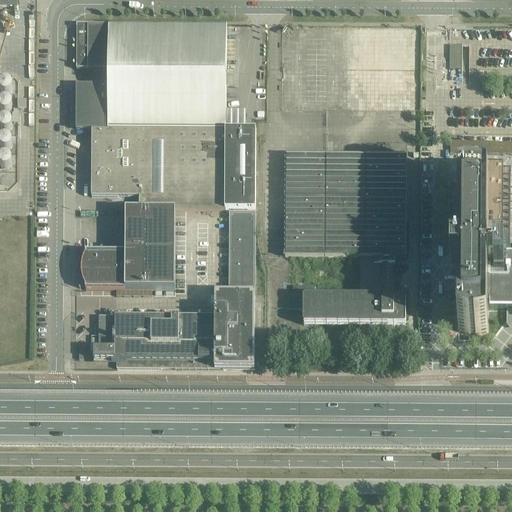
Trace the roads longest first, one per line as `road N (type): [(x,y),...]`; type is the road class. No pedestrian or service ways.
road 1 (unclassified): [(55,389),(62,11),(74,4),(511,8)]
road 2 (motorway): [(511,415),(0,411)]
road 3 (motorway): [(0,431),(511,435)]
road 4 (secondary): [(511,462),(0,460)]
road 5 (secondary): [(0,485),(511,487)]
road 6 (unclassified): [(55,389),(271,391)]
road 7 (unclassified): [(271,391),(424,397),(435,388)]
road 8 (unclassified): [(435,388),(271,391)]
